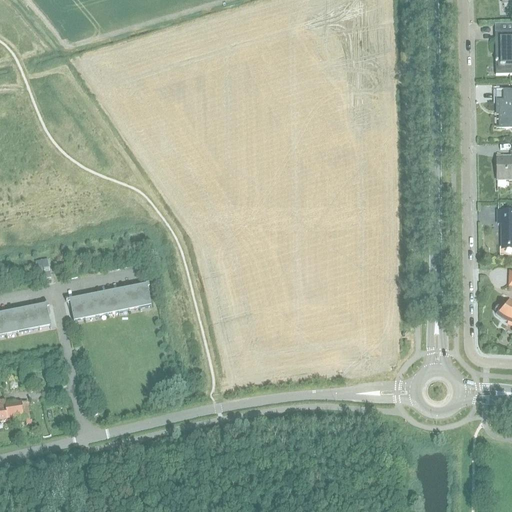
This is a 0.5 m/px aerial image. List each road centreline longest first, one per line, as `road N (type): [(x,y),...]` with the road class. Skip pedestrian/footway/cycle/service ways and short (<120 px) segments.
road 1 (unclassified): [(0,461),(275,398),(416,392)]
road 2 (residential): [(511,364),(479,361),(469,346),(463,0)]
road 3 (tertiary): [(437,369),(432,0)]
